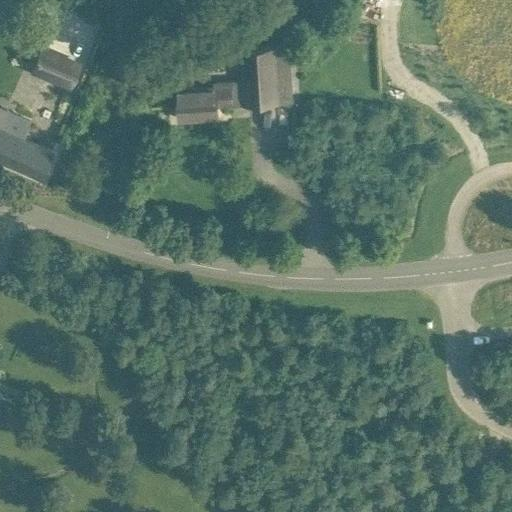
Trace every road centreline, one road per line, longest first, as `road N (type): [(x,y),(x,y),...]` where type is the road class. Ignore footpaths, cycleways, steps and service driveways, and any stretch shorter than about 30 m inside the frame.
road 1 (unclassified): [(454,272),(292,279),(217,268),(0,199)]
road 2 (unclassified): [(511,410),(484,391),(459,337),(454,272)]
road 3 (track): [(454,272),(452,215),(482,178),(511,169)]
